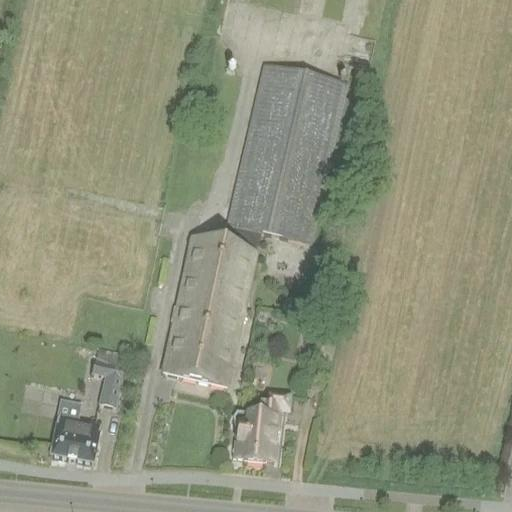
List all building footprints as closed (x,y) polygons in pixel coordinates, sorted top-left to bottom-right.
[(310,248),(347,88),(264,69),(227,229),(236,231),(231,250),(192,241),(162,377),(227,391),(260,236),(310,248)] [(258,316),(255,331),(266,333),(269,318),(258,316)] [(325,371),(331,347),(313,342),(307,367),(325,371)] [(92,377),(105,380),(98,409),(115,413),(127,359),(98,352),(92,377)] [(288,415),(290,398),(269,396),(268,408),(260,407),(259,420),(237,418),(234,422),(239,429),(236,462),(243,463),(243,465),(265,467),(266,465),(273,466),(276,436),(278,434),(281,414),(288,415)] [(58,420),(50,459),(93,468),(101,428),(77,423),(80,409),(61,405),(58,420)]
